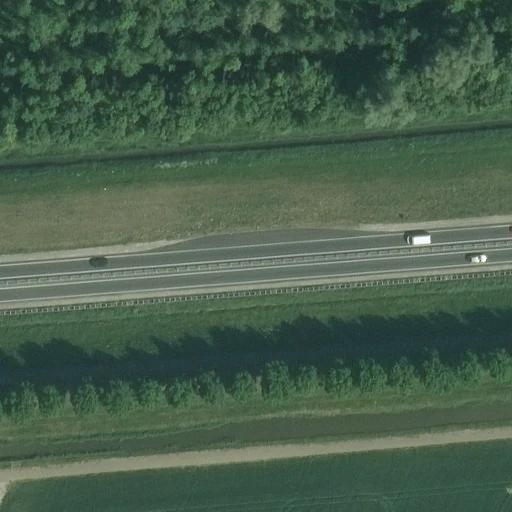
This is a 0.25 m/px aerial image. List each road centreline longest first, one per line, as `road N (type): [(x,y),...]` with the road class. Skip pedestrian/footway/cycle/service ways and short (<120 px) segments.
road 1 (trunk): [(0,296),(511,256)]
road 2 (trunk): [(511,236),(0,273)]
